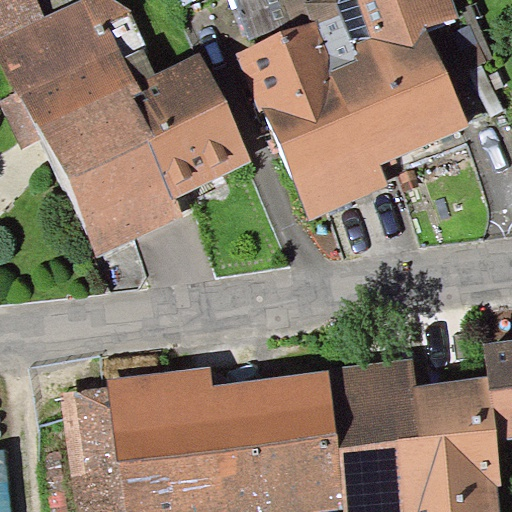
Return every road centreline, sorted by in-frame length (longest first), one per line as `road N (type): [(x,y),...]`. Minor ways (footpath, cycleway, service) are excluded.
road 1 (residential): [(0,336),(511,270)]
road 2 (track): [(24,334),(31,511)]
